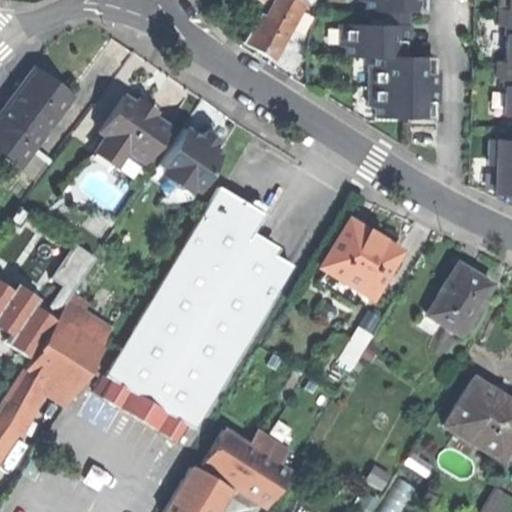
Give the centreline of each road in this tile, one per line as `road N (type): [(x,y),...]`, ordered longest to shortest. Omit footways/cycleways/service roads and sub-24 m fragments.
road 1 (residential): [(130,2),(414,187),(511,236)]
road 2 (residential): [(11,37),(85,2),(130,2)]
